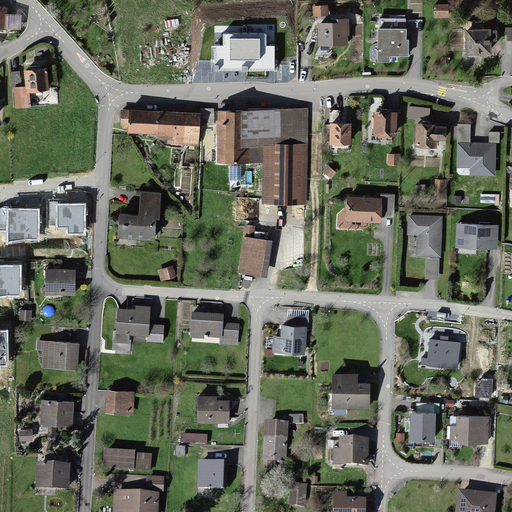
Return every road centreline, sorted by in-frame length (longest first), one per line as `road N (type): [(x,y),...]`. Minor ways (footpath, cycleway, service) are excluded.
road 1 (unclassified): [(111,93),(376,83),(479,99)]
road 2 (residential): [(86,511),(97,289)]
road 3 (residential): [(246,511),(253,297)]
road 4 (residential): [(383,468),(387,301)]
road 5 (residential): [(253,297),(97,289)]
road 6 (residential): [(253,297),(387,301)]
road 7 (residential): [(511,479),(383,468)]
road 8 (residential): [(387,301),(511,316)]
